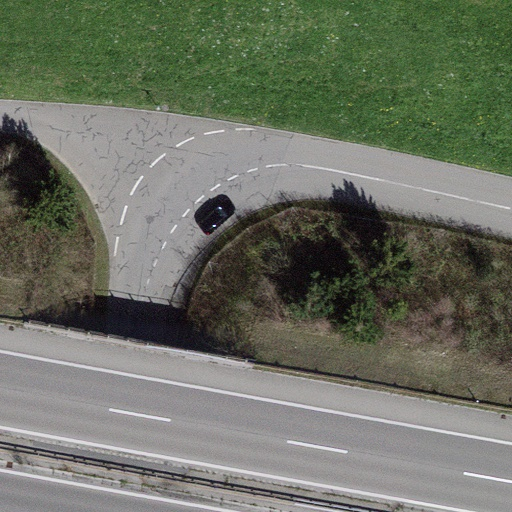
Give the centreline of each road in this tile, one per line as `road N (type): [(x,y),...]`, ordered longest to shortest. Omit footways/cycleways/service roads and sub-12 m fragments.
road 1 (motorway): [(511,480),(0,387)]
road 2 (unclassified): [(182,211),(249,175),(371,182),(511,217)]
road 3 (unclassified): [(104,511),(130,343),(153,256),(182,211)]
road 4 (unclassified): [(0,123),(36,125),(120,156),(182,211)]
